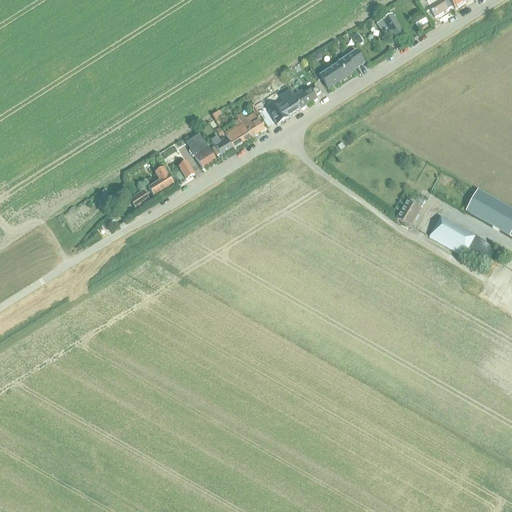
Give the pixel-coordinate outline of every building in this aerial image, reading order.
[(443,0),(429,8),(435,18),(452,8),(447,0),(443,0)] [(461,0),(448,0),(455,10),(465,4),(461,0)] [(420,4),(424,11),(429,8),(425,1),(420,4)] [(404,36),(392,16),(383,22),(395,42),(404,36)] [(425,16),(413,22),(416,27),(427,21),(425,16)] [(358,35),(357,36),(356,34),(351,37),(357,46),(363,42),(358,35)] [(320,78),(329,91),(355,74),(354,72),(364,65),(357,53),(339,64),(340,66),(320,78)] [(286,84),(293,80),(288,71),(281,76),(286,84)] [(276,76),(270,79),(273,85),(279,82),(276,76)] [(303,92),(293,98),(302,110),(317,100),(315,97),(320,94),(317,89),(312,92),(312,91),(305,95),(303,92)] [(266,108),(258,113),(267,126),(274,121),(277,126),(302,111),(302,110),(293,98),(290,93),(280,98),(284,104),(269,114),(266,108)] [(245,131),(251,140),(266,131),(255,113),(245,119),(241,113),(236,116),(239,121),(245,131)] [(232,125),(236,131),(226,137),(226,138),(234,151),(251,140),(245,131),(239,121),(232,125)] [(219,138),(224,135),(220,129),(215,132),(219,138)] [(234,151),(226,138),(214,146),(215,148),(212,149),(217,157),(220,156),(222,159),(234,151)] [(190,151),(189,152),(193,158),(194,157),(195,159),(203,170),(210,166),(216,162),(207,148),(207,147),(204,142),(198,146),(190,151)] [(195,176),(187,163),(178,169),(187,182),(195,176)] [(149,190),(154,199),(174,186),(164,170),(155,176),(160,183),(149,190)] [(128,200),(135,211),(142,207),(150,202),(143,190),(128,200)] [(466,213),(511,239),(511,211),(478,192),(466,213)] [(407,202),(397,220),(411,228),(421,210),(407,202)] [(466,256),(483,266),(494,248),(440,219),(429,239),(464,259),(466,256)]
